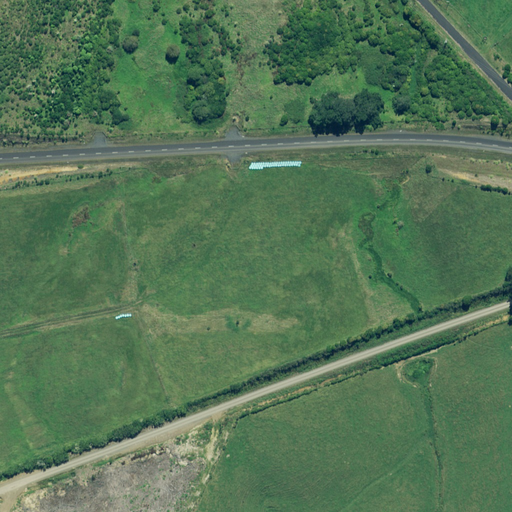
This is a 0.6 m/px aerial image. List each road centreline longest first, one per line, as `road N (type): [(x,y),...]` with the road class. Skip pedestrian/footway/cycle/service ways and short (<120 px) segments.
road 1 (track): [(511,303),(0,489)]
road 2 (unclassified): [(511,147),(412,139),(0,159)]
road 3 (residential): [(511,95),(422,0)]
